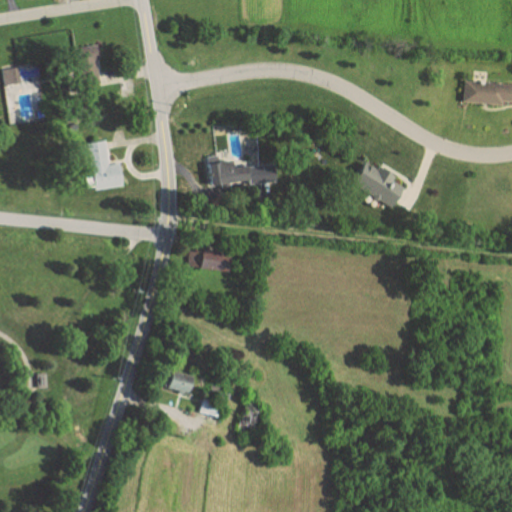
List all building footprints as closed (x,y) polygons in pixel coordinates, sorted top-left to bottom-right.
[(0,69),(0,77),(2,86),(18,82),(15,67),(0,69)] [(511,103),(511,83),(460,82),(459,102),(511,103)] [(117,163),(105,164),(103,141),(84,143),(88,177),(82,178),(84,190),(120,186),(117,163)] [(270,184),(270,166),(229,167),(229,161),(215,162),(214,156),(204,156),(205,186),(270,184)] [(390,176),(360,161),(348,187),(389,206),(399,186),(388,181),(390,176)] [(224,271),(225,251),(193,250),(192,270),(224,271)] [(185,391),(188,373),(166,370),(163,387),(185,391)] [(158,399),(170,405),(174,395),(162,390),(158,399)] [(216,416),(218,402),(201,399),(198,412),(216,416)] [(251,409),(237,408),(236,429),(250,430),(251,409)]
